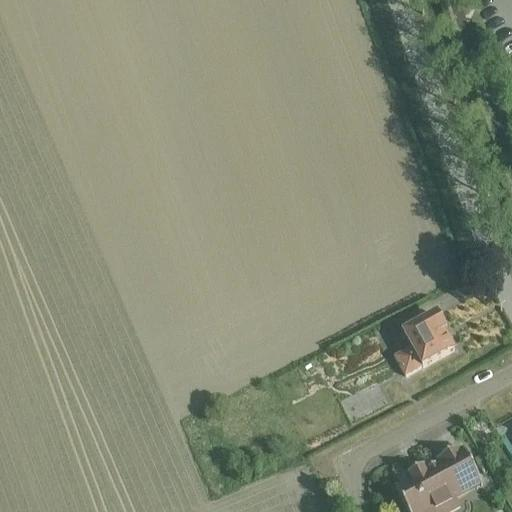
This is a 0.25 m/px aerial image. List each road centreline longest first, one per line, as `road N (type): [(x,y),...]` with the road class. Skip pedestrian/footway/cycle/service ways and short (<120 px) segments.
road 1 (tertiary): [(511,305),(495,282),(398,0)]
road 2 (residential): [(363,511),(342,464),(511,374)]
